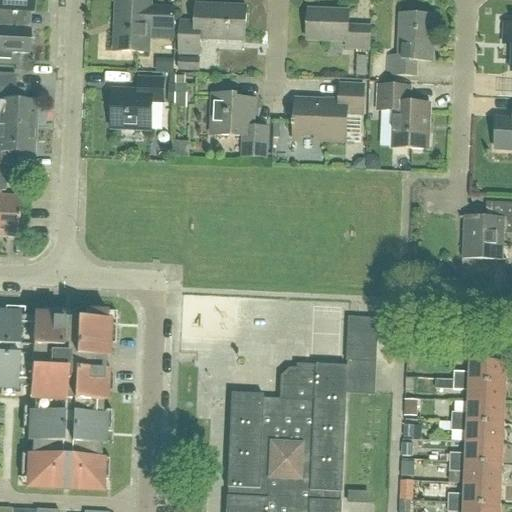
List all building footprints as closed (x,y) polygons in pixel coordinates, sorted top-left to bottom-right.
[(0,0),(0,29),(19,31),(20,13),(32,14),(32,0),(0,0)] [(174,32),(175,9),(151,8),(151,4),(117,3),(114,53),(149,55),(150,31),(174,32)] [(246,42),(247,8),(196,6),(195,23),(181,23),(179,56),(201,56),(202,40),(246,42)] [(370,51),(371,29),(349,28),(349,13),(308,11),(307,42),(347,43),(346,50),(370,51)] [(432,64),(434,17),(401,15),(399,57),(389,57),(388,77),(417,79),(417,63),(432,64)] [(511,27),(504,27),(503,45),(511,45),(511,56),(511,74),(511,73),(511,27)] [(28,31),(19,31),(0,29),(0,60),(10,61),(10,55),(27,56),(28,31)] [(0,89),(15,90),(15,76),(0,75),(0,89)] [(164,104),(165,81),(139,80),(139,93),(112,92),(111,130),(152,132),(154,104),(164,104)] [(295,129),(294,135),(294,144),(300,144),(301,139),(314,140),(313,145),(322,145),(322,142),(346,143),(347,116),(360,116),(361,87),(340,86),(340,103),(296,101),(295,123),(293,123),(292,129),(295,129)] [(392,150),(429,152),(431,106),(411,105),(411,89),(379,87),(378,112),(394,113),(392,150)] [(0,127),(33,129),(34,103),(19,103),(19,91),(0,89),(0,127)] [(267,160),(268,129),(254,129),(255,101),(237,100),(237,97),(213,96),(211,137),(243,139),(243,159),(267,160)] [(511,120),(497,120),(495,151),(511,151),(511,120)] [(32,155),(33,129),(0,127),(0,165),(12,166),(12,154),(32,155)] [(0,177),(0,237),(17,238),(19,198),(0,197),(1,192),(4,192),(5,178),(0,177)] [(511,235),(511,204),(486,204),(486,205),(494,206),(493,220),(461,218),(460,220),(465,220),(463,260),(508,262),(508,260),(503,260),(504,235),(511,235)] [(105,369),(103,369),(104,349),(114,349),(115,328),(105,328),(106,313),(84,312),(84,322),(62,321),(63,311),(42,310),(41,320),(24,319),(24,309),(3,308),(3,318),(0,317),(0,396),(20,398),(21,388),(33,389),(33,409),(23,408),(22,429),(32,430),(30,456),(21,456),(20,477),(29,478),(29,487),(98,490),(99,481),(108,481),(109,460),(99,460),(101,433),(110,433),(111,412),(102,412),(102,394),(112,395),(113,378),(113,377),(112,375),(111,374),(110,373),(109,371),(108,371),(107,370),(105,369)] [(407,355),(418,355),(419,344),(407,343),(407,355)] [(453,383),(507,385),(507,384),(506,384),(507,364),(470,362),(470,374),(454,373),(453,383)] [(345,401),(344,401),(345,397),(346,369),(314,368),(296,367),(295,375),(290,374),(283,380),(282,403),(262,401),(262,397),(230,395),(225,489),(228,489),(227,498),(225,498),(224,511),(339,511),(340,503),(338,503),(339,494),(340,494),(345,401)] [(406,371),(406,381),(416,381),(417,371),(406,371)] [(419,381),(416,381),(406,381),(405,400),(418,401),(419,381)] [(468,404),(505,405),(506,385),(507,385),(453,383),(453,392),(469,393),(468,404)] [(404,418),(416,419),(417,402),(405,402),(404,418)] [(451,423),(505,425),(506,425),(504,425),(505,405),(468,404),(468,415),(452,414),(451,423)] [(466,444),(503,446),(504,426),(505,426),(505,425),(451,423),(451,432),(467,433),(466,444)] [(404,427),(403,440),(414,440),(415,428),(404,427)] [(449,464),(504,467),(504,466),(502,466),(503,446),(466,444),(466,455),(450,455),(449,464)] [(465,485),(501,487),(502,467),(504,467),(449,464),(449,473),(465,474),(465,485)] [(448,505),(502,507),(502,506),(500,506),(501,487),(465,485),(464,496),(448,495),(448,505)] [(367,505),(367,495),(348,494),(347,504),(367,505)]
